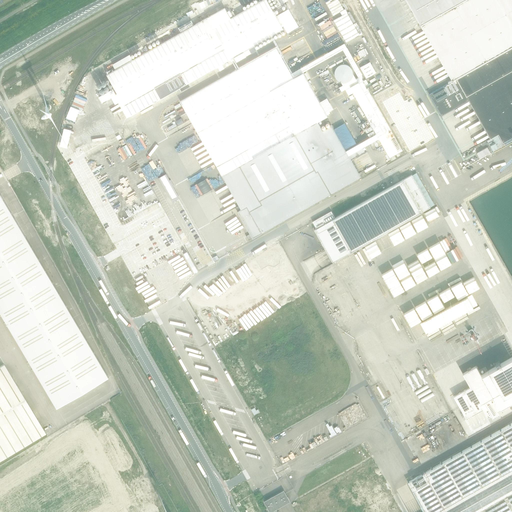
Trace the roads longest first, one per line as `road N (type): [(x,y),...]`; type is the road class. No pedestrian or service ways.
road 1 (unknown): [(228,258),(161,144),(157,114),(301,30),(316,34),(324,77),(384,175)]
road 2 (unclassified): [(229,511),(1,108)]
road 3 (unknown): [(419,156),(440,137),(396,44),(408,26),(457,0)]
road 4 (unknown): [(209,268),(130,133)]
road 5 (secondary): [(0,63),(107,0)]
road 6 (unknown): [(401,299),(389,256),(454,211)]
